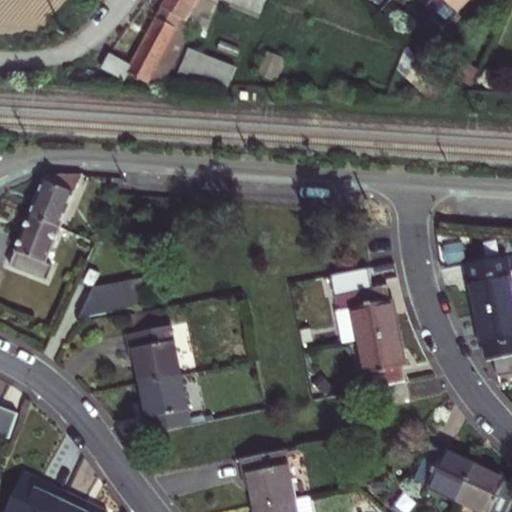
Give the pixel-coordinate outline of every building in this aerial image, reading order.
[(168,0),(167,4),(182,12),(188,15),(195,0),(168,0)] [(215,0),(205,0),(202,7),(212,11),(215,0)] [(450,17),(461,4),(464,0),(430,0),(437,6),(437,11),(445,17),(450,17)] [(127,77),(131,69),(152,79),(154,76),(164,83),(176,61),(166,55),(181,28),(176,24),(182,12),(167,4),(135,62),(110,48),(102,63),(127,77)] [(416,49),(402,36),(391,46),(406,60),(416,49)] [(187,48),(181,62),(241,66),(242,52),(187,48)] [(52,174),(35,215),(63,227),(85,176),(52,174)] [(35,215),(13,265),(42,277),(63,227),(35,215)] [(474,276),(480,310),(511,304),(511,255),(511,253),(474,260),(477,275),(474,276)] [(92,288),(79,316),(133,308),(146,280),(92,288)] [(344,342),(360,339),(402,330),(396,296),(391,297),(388,281),(350,288),(353,305),(338,308),(344,342)] [(511,304),(480,310),(486,344),(491,343),(494,358),(499,357),(502,373),(511,371),(511,304)] [(131,313),(134,332),(176,323),(173,306),(131,313)] [(139,355),(144,381),(186,373),(176,323),(134,332),(129,333),(134,356),(139,355)] [(360,339),(369,387),(388,383),(407,379),(404,364),(407,363),(402,330),(360,339)] [(196,421),(186,373),(144,381),(149,406),(143,407),(148,431),(196,421)] [(388,383),(392,402),(411,399),(407,379),(388,383)] [(432,443),(417,476),(460,497),(477,460),(447,446),(445,449),(432,443)] [(255,478),(260,504),(300,497),(291,448),(244,456),(248,479),(255,478)] [(477,460),(460,497),(490,511),(508,511),(511,505),(511,480),(509,479),(511,475),(477,460)] [(26,467),(4,511),(55,511),(67,488),(26,467)] [(67,488),(55,511),(103,511),(106,508),(67,488)] [(302,511),(300,497),(260,504),(261,511),(302,511)]
